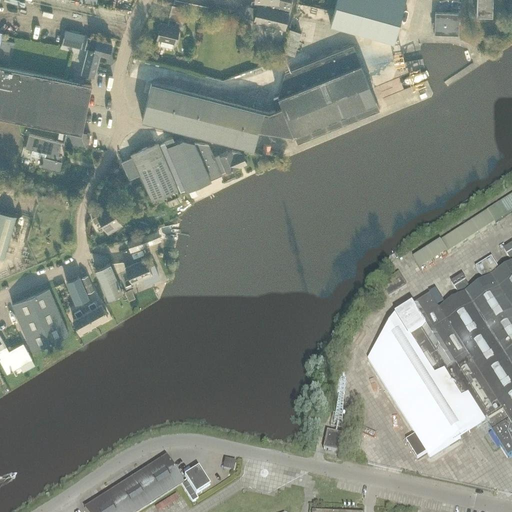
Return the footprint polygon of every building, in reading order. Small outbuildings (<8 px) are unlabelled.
[(245,7),(244,13),(246,17),(254,18),(253,20),(284,28),(287,13),(288,13),(291,2),(283,0),(254,0),(251,0),(250,5),(249,5),(245,7)] [(330,23),(330,24),(394,42),(396,34),(403,8),(404,0),(336,0),(334,8),(330,23)] [(476,0),(476,8),(476,15),(492,16),(492,8),(492,0),(476,0)] [(300,13),(303,5),(296,3),(294,11),(295,12),(300,13)] [(168,18),(176,20),(175,27),(160,23),(157,38),(161,39),(160,45),(171,47),(172,42),(175,43),(178,28),(181,28),(183,21),(180,21),(183,8),(171,5),(168,18)] [(434,34),(440,34),(458,35),(459,13),(435,12),(435,15),(434,34)] [(294,55),(301,32),(289,28),(282,51),(294,55)] [(65,29),(61,43),(81,48),(84,34),(65,29)] [(108,55),(111,43),(87,36),(84,49),(87,50),(81,72),(94,76),(100,53),(108,55)] [(237,143),(236,145),(244,147),(245,145),(253,147),(258,129),(293,134),(297,143),(379,111),(375,101),(353,45),(285,72),(278,97),(273,99),(272,102),(275,110),(269,112),(262,111),(262,110),(152,82),(142,119),(161,124),(234,142),(237,143)] [(63,143),(87,148),(90,133),(82,132),(91,85),(71,81),(72,79),(68,79),(68,80),(0,66),(0,117),(65,131),(63,143)] [(40,166),(59,171),(61,161),(56,160),(61,142),(29,134),(25,147),(33,149),(33,146),(47,150),(45,157),(43,157),(40,166)] [(164,139),(166,144),(161,147),(180,191),(221,174),(220,172),(214,157),(209,144),(195,142),(183,138),(175,141),(172,135),(164,139)] [(232,149),(214,157),(220,172),(245,161),(241,150),(244,151),(244,148),(252,150),(253,147),(245,145),(244,147),(236,145),(237,143),(234,142),(232,149)] [(150,200),(152,199),(177,189),(176,187),(157,143),(131,154),(132,157),(122,162),(129,179),(139,174),(150,200)] [(269,154),(270,145),(263,144),(262,153),(269,154)] [(181,195),(167,201),(169,206),(183,200),(181,195)] [(511,196),(488,212),(423,254),(414,260),(421,271),(430,265),(472,239),(495,224),(511,213),(511,196)] [(121,225),(112,209),(107,211),(106,208),(96,214),(97,215),(92,218),(95,223),(100,220),(108,233),(121,225)] [(0,256),(4,258),(16,215),(0,210),(0,256)] [(126,241),(130,251),(142,246),(160,239),(156,229),(138,236),(126,241)] [(511,263),(511,264),(500,272),(492,259),(476,268),(485,282),(470,291),(465,282),(462,277),(451,285),(454,289),(460,297),(438,311),(430,297),(396,319),(368,362),(396,406),(430,459),(486,424),(487,424),(508,458),(511,455),(511,246),(504,252),(506,256),(507,256),(511,263)] [(119,272),(126,288),(133,285),(132,282),(142,278),(145,284),(160,278),(154,264),(148,266),(145,259),(125,268),(126,269),(119,272)] [(96,269),(108,297),(122,291),(110,263),(96,269)] [(399,274),(380,285),(389,299),(407,287),(399,274)] [(87,293),(94,290),(87,275),(81,278),(87,293)] [(88,298),(79,276),(66,281),(75,304),(88,298)] [(454,293),(449,285),(444,288),(450,296),(454,293)] [(12,304),(32,350),(68,334),(49,288),(12,304)] [(87,311),(93,323),(107,315),(101,304),(96,306),(93,301),(88,304),(91,309),(87,311)] [(87,311),(83,314),(80,309),(74,312),(77,317),(72,319),(79,331),(80,330),(81,333),(83,333),(87,331),(88,329),(86,326),(93,323),(87,311)] [(0,349),(0,360),(7,373),(19,366),(22,371),(34,364),(31,359),(22,343),(9,351),(5,353),(2,348),(0,349)] [(323,449),(341,453),(345,435),(327,431),(323,449)] [(187,481),(183,484),(166,457),(84,508),(86,511),(140,511),(181,486),(192,504),(199,499),(196,495),(209,486),(198,469),(185,478),(187,481)] [(235,462),(225,460),(223,469),(233,471),(235,462)]
